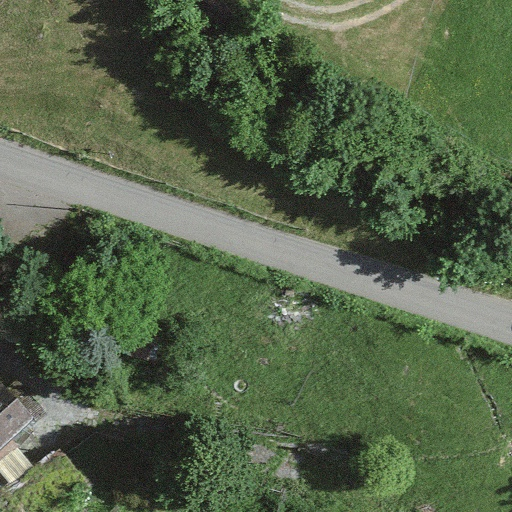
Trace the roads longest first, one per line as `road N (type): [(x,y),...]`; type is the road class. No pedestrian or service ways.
road 1 (tertiary): [(511,319),(236,239),(0,151)]
road 2 (track): [(415,0),(355,22),(280,0)]
